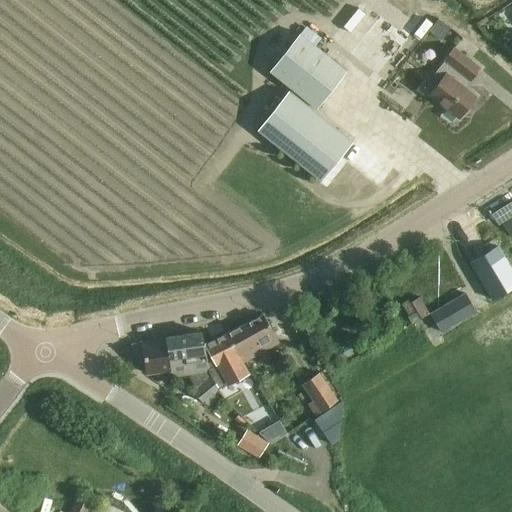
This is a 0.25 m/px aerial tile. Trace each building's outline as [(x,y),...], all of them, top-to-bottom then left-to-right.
[(459,12),(450,20),(458,30),(468,22),(459,12)] [(397,61),(418,20),(405,13),(384,54),(397,61)] [(346,71),(299,34),(269,72),(316,109),(346,71)] [(462,87),(478,67),(453,48),(432,74),(442,82),(431,97),(457,118),(474,97),(462,87)] [(352,142),(288,91),(257,130),(321,181),(352,142)] [(511,200),(492,212),(492,214),(498,223),(511,214),(511,200)] [(511,267),(498,245),(471,262),(494,299),(511,288),(511,267)] [(465,293),(429,314),(439,332),(475,311),(465,293)] [(262,315),(227,333),(238,352),(244,363),(263,352),(257,342),(272,333),(262,315)] [(201,332),(166,338),(170,370),(171,377),(187,375),(196,391),(194,393),(202,402),(213,393),(208,367),(205,344),(204,345),(201,332)] [(227,333),(205,344),(208,367),(213,393),(217,389),(217,390),(248,373),(242,363),(244,363),(238,352),(227,333)] [(147,374),(170,370),(166,338),(165,338),(165,339),(131,344),(134,362),(133,362),(134,364),(145,362),(147,374)] [(319,374),(302,385),(320,412),(337,400),(319,374)] [(292,397),(277,404),(291,436),(306,429),(292,397)] [(342,401),(314,420),(331,445),(339,439),(342,401)] [(278,420),(258,432),(270,444),(287,433),(278,420)] [(258,438),(250,452),(259,458),(267,444),(258,438)] [(86,511),(100,511),(109,497),(98,491),(86,511)] [(59,511),(60,511),(70,511),(77,498),(68,494),(59,511)] [(141,511),(142,510),(111,502),(108,511),(141,511)]
